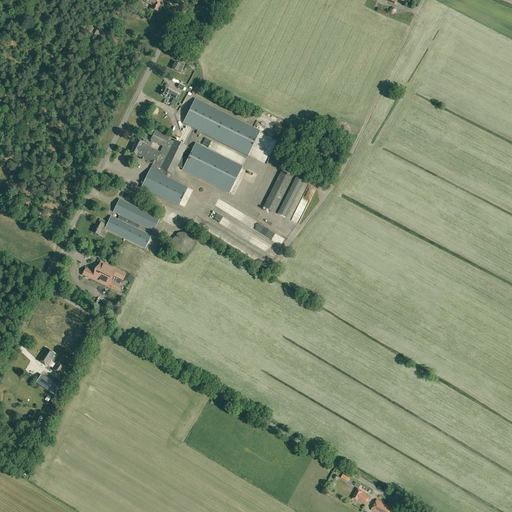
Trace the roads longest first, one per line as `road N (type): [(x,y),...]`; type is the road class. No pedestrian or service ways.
road 1 (unclassified): [(414,511),(39,283)]
road 2 (unclassified): [(39,283),(183,0)]
